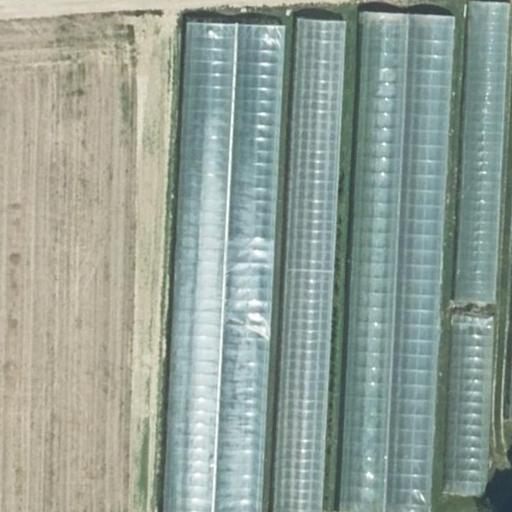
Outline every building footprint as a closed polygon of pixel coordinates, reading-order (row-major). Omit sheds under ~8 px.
[(469,0),(458,298),(499,299),(510,0),(469,0)] [(346,510),(409,511),(435,511),(451,12),(362,9),(346,510)] [(341,139),(341,17),(297,17),(297,125),(314,125),(313,139),(341,139)] [(451,309),(452,489),(493,489),(493,309),(451,309)] [(275,511),(322,511),(330,359),(308,358),(305,404),(281,403),(275,511)]
